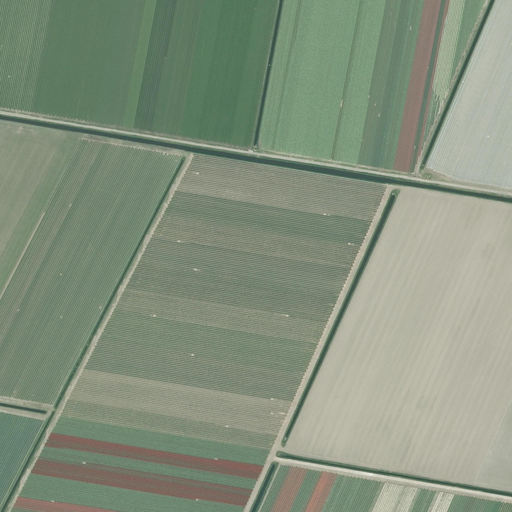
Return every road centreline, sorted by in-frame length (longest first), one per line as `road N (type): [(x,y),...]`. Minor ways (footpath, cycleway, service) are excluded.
road 1 (track): [(511,195),(0,113)]
road 2 (unknown): [(276,456),(511,499)]
